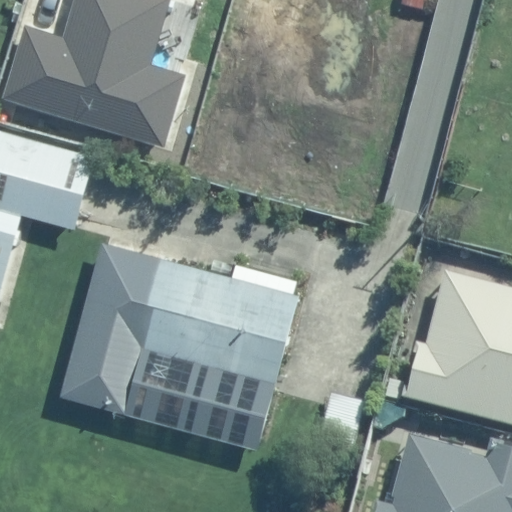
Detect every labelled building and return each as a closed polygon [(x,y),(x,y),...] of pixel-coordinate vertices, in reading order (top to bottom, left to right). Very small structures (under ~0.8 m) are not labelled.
[(239,0),(228,42),(292,58),(284,88),(357,107),(373,42),(304,24),(309,5),(289,0),(239,0)] [(0,132),(0,205),(76,228),(96,153),(1,128),(0,132)] [(0,296),(19,232),(0,226),(0,296)] [(278,381),(301,293),(294,291),(225,273),(110,244),(72,389),(125,403),(139,345),(194,360),(193,369),(215,375),(218,367),(278,381)] [(511,272),(448,255),(408,404),(511,431),(511,291),(509,291),(511,279),(511,272)] [(511,511),(511,464),(415,440),(400,501),(384,497),(380,511),(511,511)]
